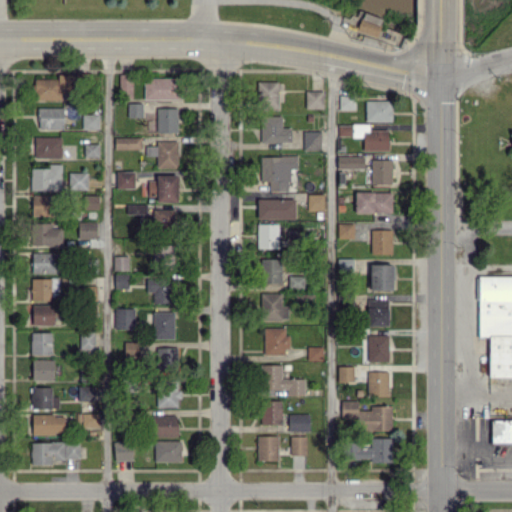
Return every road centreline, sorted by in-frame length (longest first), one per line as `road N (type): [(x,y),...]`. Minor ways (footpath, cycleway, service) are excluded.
road 1 (residential): [(511,491),(0,491)]
road 2 (residential): [(217,43),(220,511)]
road 3 (tertiary): [(0,42),(286,49),(437,81)]
road 4 (secondary): [(437,81),(439,511)]
